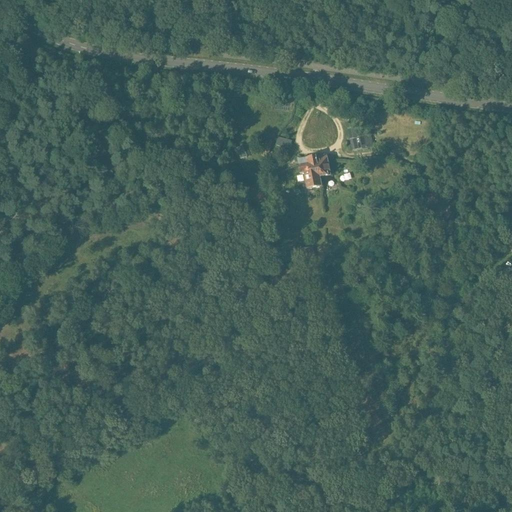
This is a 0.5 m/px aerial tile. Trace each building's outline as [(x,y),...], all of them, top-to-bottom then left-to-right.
[(370,135),(351,139),(354,152),(373,148),(370,135)] [(268,140),(264,152),(269,154),(273,141),(268,140)] [(327,156),(298,161),(301,175),(304,174),(307,190),(322,187),(320,178),(331,176),(327,156)] [(263,187),(251,190),(255,203),(267,199),(263,187)] [(315,248),(302,250),(304,259),(316,257),(315,248)]
